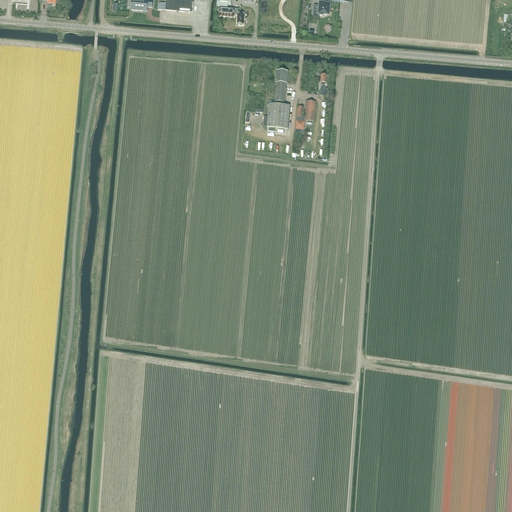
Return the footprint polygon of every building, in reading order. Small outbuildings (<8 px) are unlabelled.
[(146,0),(132,0),(131,11),(142,12),(143,9),(147,10),(147,8),(152,8),(152,1),(146,0)] [(193,4),(193,0),(164,0),(164,1),(166,1),(165,11),(191,14),(192,4),(193,4)] [(231,6),(231,0),(217,0),(216,7),(219,8),(219,16),(233,17),(234,15),(238,16),(237,24),(238,24),(238,25),(240,25),(243,25),(244,13),(238,13),(238,10),(227,9),(227,6),(231,6)] [(348,3),(348,0),(325,0),(325,4),(320,3),(319,7),(318,7),(318,6),(317,14),(319,15),(319,16),(323,16),(323,15),(327,15),(328,8),(330,8),(330,4),(328,4),(329,2),(348,3)] [(287,84),(288,72),(276,71),(275,83),(276,83),(275,102),(284,103),(286,84),(287,84)] [(314,122),(316,102),(306,101),(304,118),(303,118),(304,107),(298,107),(295,133),(304,134),(305,121),(314,122)] [(288,130),(290,107),(267,105),(267,107),(268,107),(267,128),(288,130)]
